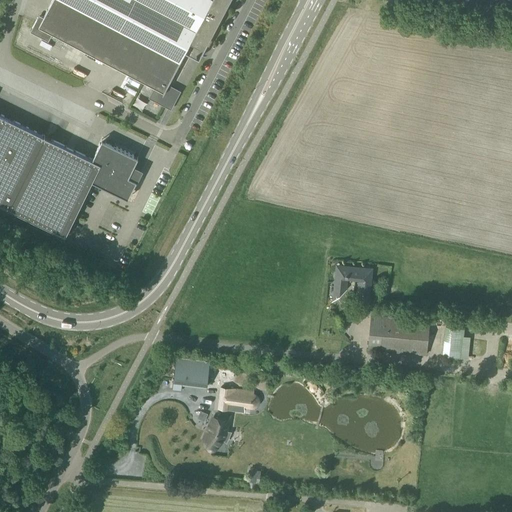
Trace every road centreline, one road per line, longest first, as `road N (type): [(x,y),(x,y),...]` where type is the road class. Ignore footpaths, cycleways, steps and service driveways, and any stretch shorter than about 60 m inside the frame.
road 1 (secondary): [(0,293),(80,324),(107,320),(148,295),(312,0)]
road 2 (residential): [(179,142),(0,60)]
road 3 (unclassified): [(0,322),(73,371),(86,409),(79,439)]
